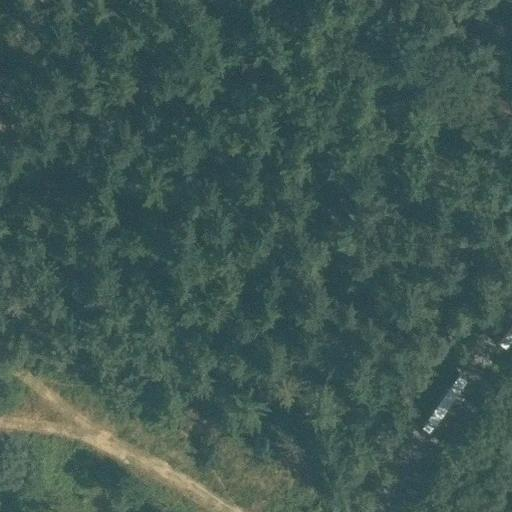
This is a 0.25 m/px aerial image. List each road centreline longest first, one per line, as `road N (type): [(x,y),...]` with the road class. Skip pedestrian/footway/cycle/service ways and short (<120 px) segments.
road 1 (secondary): [(382,511),(511,341)]
road 2 (track): [(231,511),(63,426)]
road 3 (unknown): [(511,84),(406,0)]
